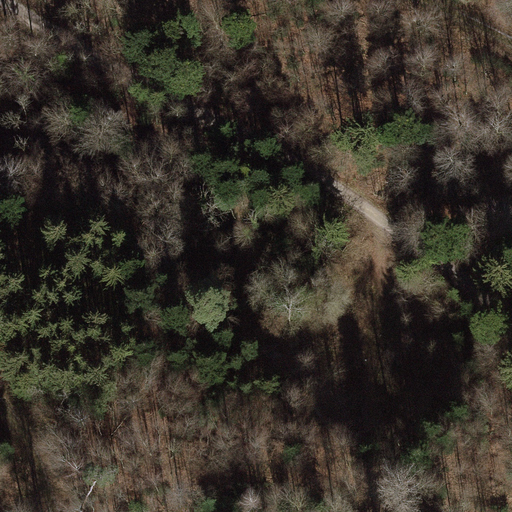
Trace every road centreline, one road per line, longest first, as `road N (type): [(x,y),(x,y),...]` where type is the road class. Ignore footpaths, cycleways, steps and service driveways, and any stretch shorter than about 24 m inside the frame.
road 1 (track): [(511,338),(389,226),(0,1)]
road 2 (track): [(55,511),(42,469),(0,407)]
